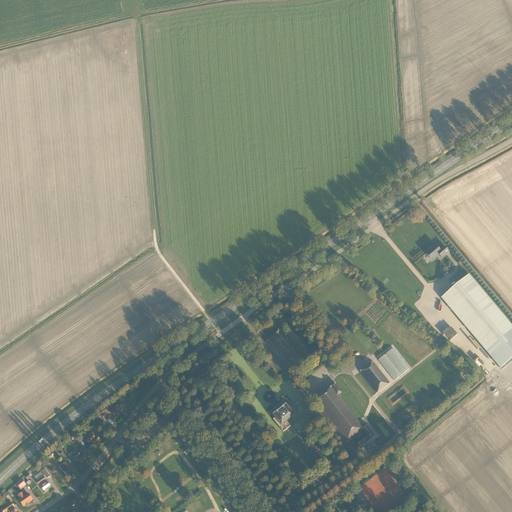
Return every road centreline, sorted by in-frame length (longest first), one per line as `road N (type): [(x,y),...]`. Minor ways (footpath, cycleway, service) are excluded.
road 1 (primary): [(2,477),(83,409),(511,120)]
road 2 (unclassified): [(160,382),(432,184),(511,140)]
road 3 (track): [(212,322),(155,245),(135,19)]
road 4 (unclassified): [(264,511),(160,382)]
road 5 (unclassified): [(72,488),(160,382)]
